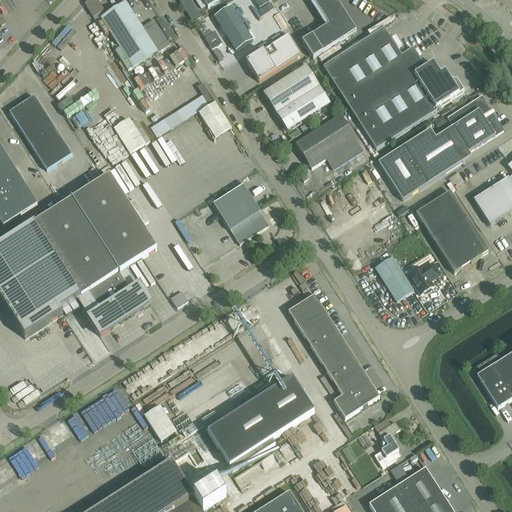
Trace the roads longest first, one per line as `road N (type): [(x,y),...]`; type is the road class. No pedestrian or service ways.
road 1 (unclassified): [(13,426),(316,241)]
road 2 (unclassified): [(316,241),(161,0)]
road 3 (unclassified): [(490,511),(393,355)]
road 4 (unclassified): [(393,355),(511,278)]
road 5 (unclassified): [(393,355),(316,241)]
